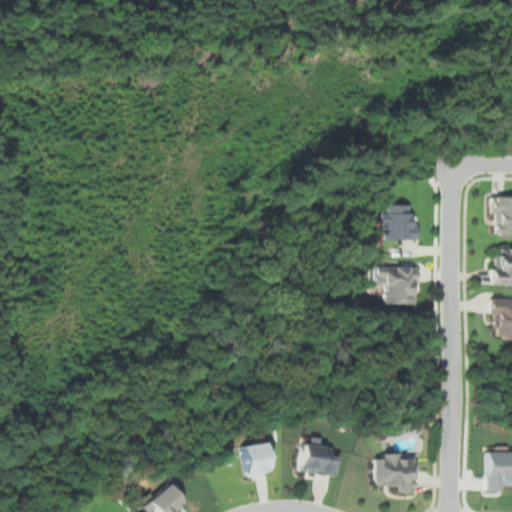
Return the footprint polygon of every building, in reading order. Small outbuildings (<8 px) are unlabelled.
[(511,234),(511,194),(491,194),(491,235),(511,234)] [(414,239),(414,213),(407,213),(407,203),(385,203),(385,213),(377,213),(377,239),(414,239)] [(491,284),(511,284),(511,247),(500,247),(500,256),(492,256),(491,284)] [(415,303),(415,265),(374,265),(374,281),(382,281),(382,303),(415,303)] [(488,316),(495,317),(494,339),(511,339),(511,298),(488,298),(488,316)] [(295,470),(330,475),(334,450),(318,448),(319,439),(300,436),(295,470)] [(235,444),(241,476),(253,475),(252,471),(263,469),(258,440),(235,444)] [(511,450),(483,450),(483,491),(499,491),(499,485),(510,485),(510,475),(511,475),(511,450)] [(391,491),(411,491),(412,454),(379,453),(379,457),(372,457),(371,483),(391,484),(391,491)] [(161,482),(179,503),(169,511),(151,511),(146,507),(141,511),(135,504),(161,482)]
